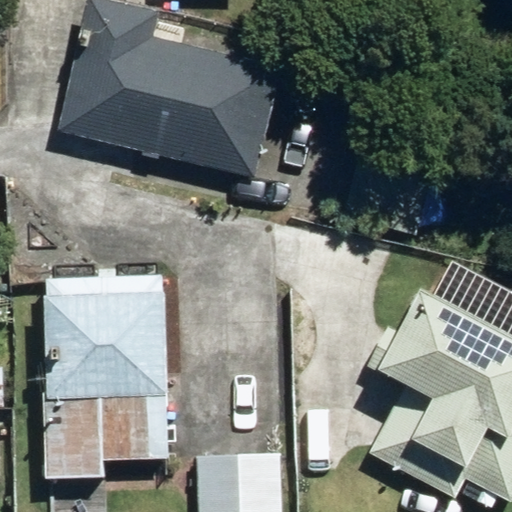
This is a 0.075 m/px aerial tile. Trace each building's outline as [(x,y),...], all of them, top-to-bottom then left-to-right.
[(302,43),(110,0),(99,0),(70,133),(271,178),(302,43)] [(183,277),(56,276),(55,477),(120,477),(120,454),(182,455),(183,277)] [(511,325),(437,283),(414,324),(399,317),(373,364),(404,381),(372,440),(500,511),(510,511),(511,511),(511,325)] [(11,369),(0,368),(0,407),(10,408),(11,369)] [(290,511),(292,453),(207,451),(205,511),(290,511)]
